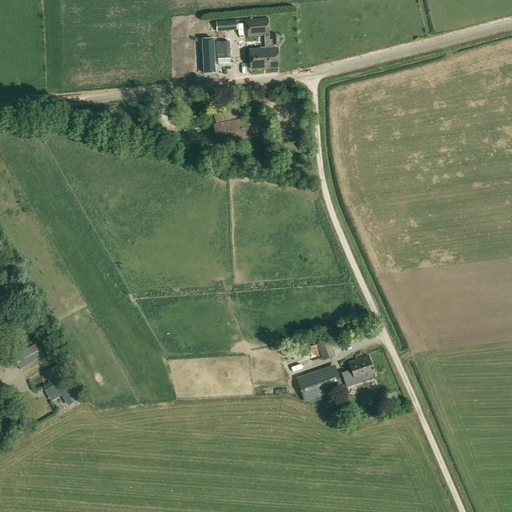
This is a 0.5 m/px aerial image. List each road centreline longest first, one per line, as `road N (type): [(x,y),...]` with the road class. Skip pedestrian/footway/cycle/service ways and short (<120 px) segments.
road 1 (unclassified): [(511,23),(274,80),(0,99)]
road 2 (track): [(461,511),(342,237),(321,172),(311,74)]
